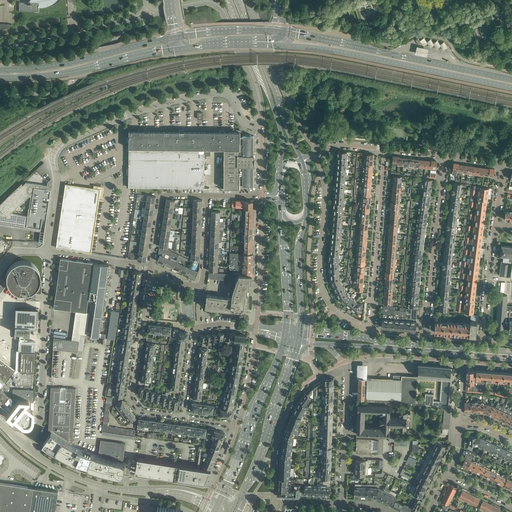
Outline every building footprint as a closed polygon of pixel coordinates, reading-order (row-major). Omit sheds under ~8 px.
[(29,0),(27,2),(19,2),(19,5),(19,11),(23,12),(23,11),(34,11),(34,12),(35,12),(39,12),(39,8),(43,8),(48,7),(52,5),(56,3),(59,0),(29,0)] [(417,45),(415,53),(427,55),(428,48),(417,45)] [(255,155),(253,155),(254,136),(243,136),(243,137),(240,137),(240,132),(129,131),(129,135),(125,139),(125,140),(129,144),(128,187),(204,188),(205,149),(224,149),(224,188),(240,189),(240,184),(242,184),(242,185),(253,185),(253,166),(255,166),(255,155)] [(8,196),(3,201),(0,203),(0,224),(24,228),(31,229),(40,231),(38,242),(39,242),(42,242),(50,190),(46,189),(47,182),(47,186),(26,182),(25,182),(22,185),(21,184),(16,188),(12,192),(8,196)] [(66,185),(56,247),(91,252),(99,196),(102,197),(104,187),(93,185),(93,189),(66,185)] [(174,231),(170,230),(162,229),(161,235),(170,236),(177,237),(180,238),(180,235),(178,234),(178,235),(174,234),(174,231)] [(508,277),(508,275),(510,276),(510,278),(511,278),(511,246),(501,245),(500,255),(504,256),(503,262),(501,261),(499,276),(508,277)] [(167,259),(165,264),(172,268),(175,262),(176,260),(171,258),(171,257),(172,257),(172,256),(174,252),(171,251),(170,253),(169,254),(169,255),(167,259)] [(229,266),(229,273),(252,274),(252,267),(253,260),(253,253),(252,253),(235,252),(230,252),(229,259),(229,266)] [(139,254),(131,253),(128,253),(128,259),(131,259),(134,260),(134,256),(138,257),(138,260),(146,261),(147,255),(139,254)] [(157,261),(165,264),(167,259),(169,255),(166,254),(164,257),(160,255),(157,261)] [(175,262),(172,268),(180,271),(183,265),(178,263),(179,260),(184,262),(185,260),(186,258),(179,255),(176,260),(175,262)] [(93,263),(61,258),(57,283),(90,288),(93,263)] [(6,277),(6,278),(6,279),(6,280),(6,281),(6,283),(7,284),(7,285),(8,286),(8,287),(9,288),(10,289),(11,290),(12,291),(13,292),(14,292),(15,293),(16,293),(17,294),(19,294),(21,288),(22,288),(23,288),(24,288),(25,288),(26,294),(26,295),(27,294),(28,294),(29,294),(30,293),(31,293),(32,292),(33,291),(34,291),(35,290),(35,289),(36,288),(37,287),(37,286),(38,285),(38,284),(39,283),(39,282),(39,281),(40,280),(40,279),(40,278),(40,277),(40,276),(40,274),(39,273),(39,272),(39,271),(38,270),(38,269),(37,268),(36,267),(36,266),(35,265),(34,265),(33,264),(32,263),(31,263),(30,262),(29,262),(28,261),(27,261),(26,261),(24,261),(23,260),(22,260),(21,261),(20,261),(19,261),(17,261),(16,262),(15,262),(14,263),(13,263),(12,264),(11,265),(11,266),(10,266),(9,267),(8,268),(8,269),(7,270),(7,271),(6,272),(6,273),(6,275),(6,276),(6,277)] [(91,303),(87,335),(99,337),(100,333),(103,309),(105,309),(106,301),(104,300),(106,285),(108,284),(107,281),(109,265),(94,263),(89,303),(91,303)] [(180,271),(188,274),(190,268),(183,265),(180,271)] [(198,272),(190,268),(188,274),(196,277),(198,272)] [(252,274),(229,273),(229,274),(209,273),(208,277),(210,277),(209,279),(231,281),(231,282),(238,282),(234,293),(233,299),(232,309),(240,310),(240,309),(241,309),(243,308),(243,307),(244,307),(246,292),(247,292),(248,286),(249,286),(250,280),(252,280),(252,275),(252,274)] [(340,278),(330,280),(332,284),(331,284),(333,287),(342,283),(340,280),(341,280),(340,278)] [(357,291),(363,291),(363,290),(363,288),(363,282),(355,281),(354,281),(352,281),(350,281),(351,284),(355,284),(355,285),(357,285),(357,291)] [(54,308),(87,312),(90,288),(57,283),(54,308)] [(343,286),(342,283),(333,287),(334,290),(335,290),(336,292),(344,289),(345,288),(344,286),(343,286)] [(337,296),(337,295),(339,299),(347,293),(346,291),(345,291),(344,289),(336,292),(335,293),(337,296)] [(349,295),(347,293),(339,299),(342,302),(345,305),(351,297),(348,295),(349,295)] [(498,303),(496,328),(504,329),(504,327),(509,327),(509,331),(511,331),(511,306),(506,306),(506,303),(507,295),(499,294),(498,303)] [(231,309),(232,309),(233,299),(209,296),(209,295),(207,295),(205,306),(208,307),(208,308),(212,308),(212,307),(214,307),(214,309),(218,309),(218,308),(220,308),(220,309),(224,310),(225,308),(227,309),(226,310),(231,311),(231,309)] [(353,299),(351,297),(345,305),(347,307),(348,306),(350,308),(355,301),(356,300),(354,298),(353,299)] [(358,303),(355,301),(350,308),(356,313),(357,313),(357,314),(361,312),(360,311),(361,311),(361,307),(362,307),(362,304),(361,304),(362,303),(358,303)] [(400,311),(394,310),(395,307),(383,306),(382,327),(389,328),(408,330),(408,329),(416,330),(416,321),(417,309),(406,308),(400,308),(400,311)] [(0,403),(10,411),(9,413),(21,423),(22,424),(23,424),(24,424),(25,424),(26,424),(27,424),(28,423),(29,422),(30,421),(30,420),(30,419),(31,401),(33,401),(33,388),(32,388),(33,372),(34,372),(35,352),(34,352),(34,348),(34,342),(29,341),(29,327),(36,327),(37,308),(36,308),(27,308),(15,307),(14,338),(19,338),(17,370),(16,371),(15,371),(14,372),(13,371),(14,371),(0,359),(0,403)] [(107,338),(112,339),(115,340),(119,311),(111,310),(107,338)] [(434,332),(452,333),(453,322),(435,321),(434,332)] [(452,333),(460,334),(469,335),(470,323),(453,322),(452,333)] [(178,329),(171,328),(170,335),(170,337),(173,337),(177,338),(178,331),(178,330),(178,329)] [(234,333),(230,333),(229,342),(231,343),(233,341),(234,341),(236,341),(236,340),(245,342),(246,342),(247,335),(234,334),(234,333)] [(78,352),(79,341),(72,340),(54,337),(53,348),(78,352)] [(123,343),(122,345),(131,346),(131,342),(132,342),(132,340),(132,339),(123,338),(123,343)] [(131,348),(131,346),(122,345),(121,352),(130,353),(130,352),(131,351),(130,350),(131,348)] [(367,378),(367,364),(357,364),(356,378),(359,378),(365,378),(367,378)] [(418,365),(418,376),(442,378),(442,380),(441,380),(440,400),(441,400),(441,401),(440,402),(451,403),(452,397),(454,369),(453,368),(451,367),(418,365)] [(483,382),(474,382),(474,380),(474,378),(473,378),(473,371),(473,370),(473,369),(467,369),(466,378),(467,378),(466,392),(483,393),(483,383),(483,382)] [(474,378),(474,380),(484,381),(483,382),(486,382),(487,374),(487,371),(476,370),(473,370),(473,371),(473,378),(474,378)] [(488,382),(488,381),(495,382),(495,383),(498,383),(498,375),(499,372),(487,371),(487,374),(486,382),(488,382)] [(510,376),(510,373),(499,372),(498,375),(498,383),(500,383),(500,382),(507,382),(507,384),(509,384),(510,376)] [(367,379),(365,379),(364,398),(364,401),(378,402),(378,403),(386,403),(386,405),(390,406),(398,406),(398,403),(400,403),(415,405),(416,400),(417,377),(393,376),(393,380),(367,378),(367,379)] [(227,379),(226,385),(228,385),(237,387),(238,385),(238,384),(239,383),(238,382),(229,380),(227,379)] [(299,402),(305,405),(311,397),(309,395),(312,392),(312,390),(313,390),(319,384),(318,382),(310,388),(305,393),(299,402)] [(98,471),(105,473),(111,474),(119,476),(120,476),(124,477),(124,476),(126,462),(123,461),(125,443),(100,440),(98,454),(90,451),(81,447),(73,443),(76,388),(65,388),(62,388),(51,387),(51,392),(48,432),(48,436),(43,443),(47,446),(55,451),(63,456),(71,460),(79,464),(87,468),(96,470),(98,471)] [(236,393),(227,391),(224,390),(223,396),(225,397),(234,399),(235,396),(236,396),(236,395),(236,394),(236,393)] [(416,400),(415,405),(433,406),(433,400),(434,394),(433,394),(425,394),(425,396),(425,399),(416,399),(416,400)] [(122,400),(115,405),(119,410),(126,404),(124,402),(124,401),(122,400)] [(299,402),(296,407),(304,412),(309,415),(309,412),(305,410),(307,406),(305,405),(299,402)] [(483,413),(486,414),(486,413),(488,413),(492,406),(493,403),(492,402),(490,405),(484,404),(483,412),(483,413)] [(495,407),(492,406),(488,413),(489,414),(488,414),(491,415),(494,416),(499,405),(500,403),(498,402),(495,407)] [(126,404),(119,410),(122,414),(129,409),(129,408),(128,407),(127,407),(126,404)] [(407,413),(400,412),(400,416),(390,416),(390,406),(386,405),(358,404),(356,434),(384,435),(384,438),(389,438),(394,438),(397,438),(397,435),(389,435),(389,425),(399,426),(399,430),(406,430),(407,413)] [(214,414),(222,415),(223,408),(220,407),(220,405),(219,405),(216,405),(214,414)] [(502,407),(499,405),(494,416),(494,417),(496,418),(497,417),(499,418),(504,408),(505,406),(503,405),(502,407)] [(302,415),(304,412),(296,407),(292,414),(301,418),(307,421),(307,418),(302,415)] [(499,418),(499,419),(501,420),(502,420),(504,421),(509,410),(510,408),(508,407),(507,409),(504,408),(499,418)] [(232,412),(232,410),(231,410),(223,408),(222,415),(226,416),(226,417),(232,418),(233,412),(232,412)] [(129,409),(122,414),(126,419),(133,414),(131,411),(130,410),(129,409)] [(133,414),(126,419),(129,423),(135,419),(135,417),(136,417),(135,416),(134,416),(133,414)] [(285,432),(284,436),(293,438),(293,437),(293,436),(298,437),(302,427),(298,427),(301,422),(299,421),(301,418),(292,414),(289,423),(285,432)] [(220,432),(216,430),(215,435),(214,436),(223,439),(223,437),(224,437),(225,434),(224,434),(225,433),(224,433),(224,432),(220,431),(220,432)] [(290,457),(291,451),(292,451),(292,448),(293,445),(292,445),(293,438),(284,436),(282,447),(280,457),(290,458),(290,457)] [(467,448),(469,449),(471,450),(472,448),(473,446),(475,446),(476,437),(470,436),(470,437),(469,438),(469,440),(469,444),(469,445),(468,448),(467,448)] [(483,439),(480,437),(479,437),(479,436),(477,436),(477,437),(476,437),(475,446),(477,446),(479,447),(483,439)] [(378,441),(371,439),(371,438),(356,438),(356,443),(357,443),(357,444),(355,444),(355,446),(356,446),(356,447),(356,453),(371,453),(378,451),(378,441)] [(485,448),(488,441),(489,440),(486,439),(485,440),(483,439),(479,447),(481,448),(482,447),(485,448)] [(211,446),(219,449),(219,448),(220,448),(221,447),(220,446),(221,443),(213,440),(211,446)] [(435,440),(432,447),(434,448),(434,449),(444,453),(446,449),(447,447),(445,446),(443,445),(445,440),(435,440)] [(489,440),(488,441),(485,448),(488,450),(487,451),(489,452),(493,444),(491,442),(491,441),(489,440)] [(496,445),(493,444),(489,452),(492,453),(492,452),(495,453),(499,446),(499,445),(497,444),(496,445)] [(499,445),(499,446),(495,453),(498,455),(497,456),(500,457),(504,449),(501,447),(501,446),(499,445)] [(136,466),(135,473),(161,477),(205,483),(210,470),(211,470),(211,469),(215,460),(215,459),(218,451),(219,450),(219,449),(211,446),(211,447),(210,449),(202,446),(199,446),(198,455),(199,455),(197,467),(137,458),(138,458),(136,466)] [(428,453),(440,459),(441,457),(444,453),(434,449),(434,448),(432,447),(428,453)] [(506,450),(504,449),(500,457),(502,458),(503,457),(505,458),(509,451),(509,450),(507,449),(506,450)] [(473,456),(474,453),(469,450),(465,450),(464,452),(467,454),(465,458),(464,458),(463,461),(464,461),(461,466),(467,468),(471,461),(473,456)] [(440,459),(428,453),(425,460),(437,466),(437,465),(440,459)] [(280,477),(294,478),(294,469),(290,469),(291,465),(289,465),(290,458),(280,457),(280,477)] [(354,463),(354,464),(354,467),(368,468),(368,463),(369,463),(371,462),(371,459),(367,459),(367,460),(356,460),(355,462),(354,462),(354,463)] [(437,466),(425,460),(422,466),(434,472),(436,468),(436,467),(437,466)] [(471,461),(467,468),(469,469),(470,469),(472,470),(476,462),(474,461),(473,462),(471,461)] [(476,462),(472,470),(475,471),(475,472),(477,473),(482,463),(479,462),(479,463),(476,462)] [(482,463),(477,473),(479,474),(480,474),(483,475),(487,467),(484,466),(485,465),(482,463)] [(434,472),(422,466),(419,472),(431,478),(434,472)] [(485,477),(487,478),(491,471),(488,469),(489,468),(487,467),(483,475),(485,477)] [(491,471),(487,478),(490,479),(493,480),(497,472),(495,471),(495,470),(492,469),(491,471)] [(419,472),(416,479),(419,480),(428,485),(430,480),(431,478),(419,472)] [(495,482),(498,483),(502,476),(499,474),(499,473),(497,472),(493,480),(495,482)] [(498,483),(500,485),(501,484),(503,485),(507,477),(505,476),(505,474),(504,474),(503,474),(502,476),(498,483)] [(507,477),(503,485),(506,487),(505,487),(508,488),(509,488),(511,481),(511,480),(509,479),(510,478),(507,477)] [(419,480),(416,486),(425,491),(427,487),(426,486),(427,484),(428,485),(419,480)] [(54,511),(57,491),(33,488),(0,482),(0,511),(53,511),(54,511)] [(279,484),(279,495),(280,496),(287,497),(288,485),(279,484)] [(361,497),(361,487),(361,484),(355,484),(354,491),(353,491),(353,496),(354,496),(354,497),(361,497)] [(374,488),(374,497),(376,497),(379,499),(384,490),(378,488),(378,485),(374,485),(374,488)] [(410,491),(409,494),(416,498),(417,498),(419,496),(422,497),(424,493),(423,493),(424,491),(425,491),(416,486),(413,485),(410,491)] [(450,485),(445,493),(452,497),(457,488),(450,485)] [(379,499),(381,500),(381,501),(385,503),(391,491),(385,488),(384,490),(379,499)] [(397,493),(391,491),(385,503),(388,504),(389,504),(391,505),(397,493)] [(459,497),(468,502),(471,495),(462,491),(459,497)] [(448,505),(452,497),(445,493),(441,502),(448,505)] [(471,495),(468,502),(476,506),(480,499),(471,495)] [(395,500),(392,506),(404,511),(416,511),(422,501),(417,498),(416,498),(412,506),(412,505),(411,507),(404,503),(404,505),(395,500)] [(480,508),(488,511),(492,505),(483,501),(480,508)]
